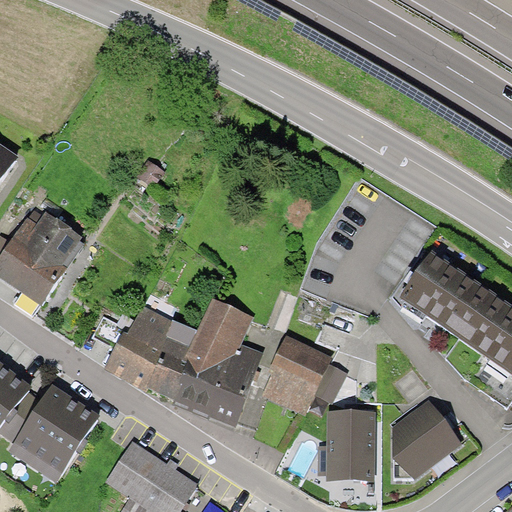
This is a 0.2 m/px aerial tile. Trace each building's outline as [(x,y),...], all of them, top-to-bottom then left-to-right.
[(0,183),(18,155),(0,143),(0,183)] [(0,258),(0,277),(41,306),(85,243),(80,239),(82,236),(46,211),(43,216),(34,210),(11,243),(0,258)] [(0,258),(11,243),(1,236),(0,236),(0,258)] [(511,306),(431,251),(399,298),(431,319),(511,374),(511,306)] [(169,337),(147,388),(174,399),(184,404),(211,416),(234,426),(265,354),(242,344),(254,316),(212,298),(198,330),(173,319),(172,321),(166,335),(169,337)] [(166,335),(172,321),(144,307),(128,333),(123,331),(104,369),(137,387),(144,391),(147,388),(169,337),(166,335)] [(333,357),(287,335),(268,374),(271,376),(262,395),(304,416),(314,395),(329,364),(333,357)] [(0,360),(0,426),(28,392),(32,386),(0,360)] [(329,364),(314,395),(332,405),(348,374),(329,364)] [(76,400),(53,384),(41,402),(13,443),(8,451),(55,482),(100,415),(76,400)] [(0,432),(13,443),(41,402),(28,392),(0,426),(0,432)] [(463,445),(429,399),(393,426),(393,458),(415,480),(463,445)] [(376,411),(327,411),(327,446),(318,446),(318,475),(327,475),(327,480),(376,481),(376,411)] [(171,466),(133,440),(127,449),(105,482),(129,497),(119,511),(180,511),(196,489),(199,484),(171,466)]
